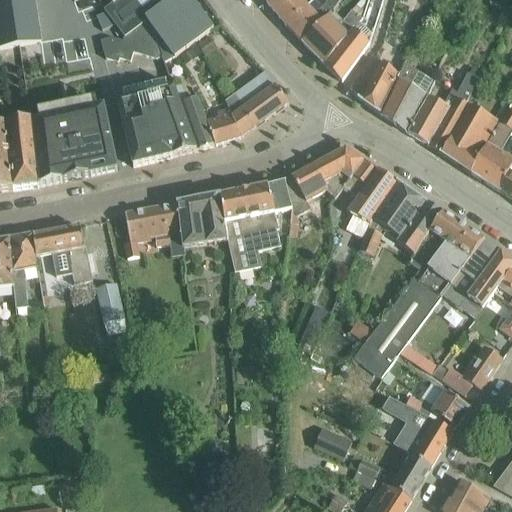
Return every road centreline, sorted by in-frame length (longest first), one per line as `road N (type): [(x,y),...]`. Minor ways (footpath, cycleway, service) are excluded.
road 1 (residential): [(0,222),(213,179),(282,157),(332,120)]
road 2 (secondary): [(511,236),(332,120)]
road 3 (secondary): [(332,120),(226,0)]
road 4 (unclassified): [(426,511),(511,384)]
road 5 (track): [(332,120),(376,43),(388,0)]
